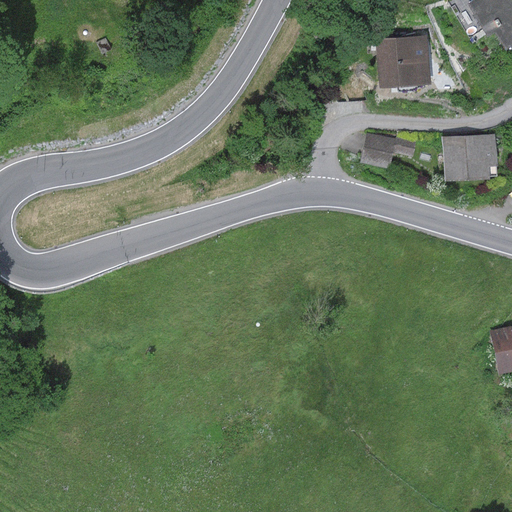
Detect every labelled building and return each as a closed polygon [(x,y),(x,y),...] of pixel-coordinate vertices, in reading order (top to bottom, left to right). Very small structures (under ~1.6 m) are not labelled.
[(511,0),(469,0),(464,3),(484,36),(492,32),(501,48),(511,41),(511,0)] [(424,36),(371,39),(374,86),(395,84),(395,92),(407,91),(427,83),(424,36)] [(393,138),(364,131),(358,162),(387,168),(393,138)] [(286,155),(302,161),(312,139),(296,132),(286,155)] [(492,134),(438,136),(439,180),(485,179),(484,165),(493,165),(492,134)] [(414,140),(395,136),(392,152),(411,156),(414,140)] [(511,324),(487,329),(494,374),(511,370),(511,324)]
